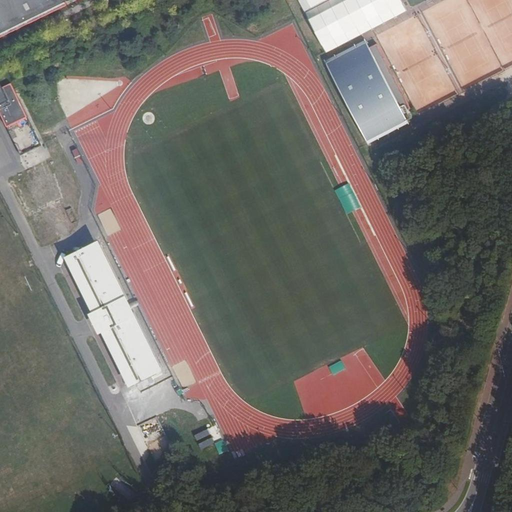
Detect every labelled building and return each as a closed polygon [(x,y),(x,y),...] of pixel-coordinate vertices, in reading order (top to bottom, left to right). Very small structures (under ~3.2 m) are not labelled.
[(0,0),(0,34),(68,2),(67,0),(0,0)] [(301,0),(328,51),(408,9),(403,0),(301,0)] [(332,57),(369,143),(411,125),(374,39),(332,57)] [(0,112),(21,155),(42,145),(12,83),(2,88),(1,84),(0,84),(0,112)] [(336,189),(348,213),(361,207),(349,183),(336,189)] [(152,373),(92,249),(67,261),(93,316),(90,318),(97,332),(100,330),(126,385),(152,373)]
